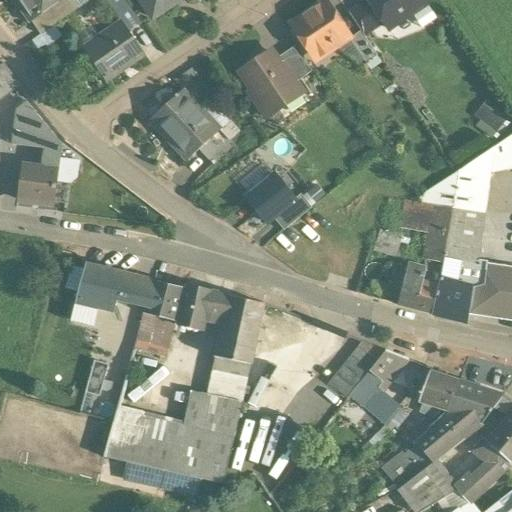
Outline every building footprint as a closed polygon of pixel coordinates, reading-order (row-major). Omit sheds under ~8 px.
[(10,0),(13,3),(20,2),(28,14),(23,18),(29,26),(31,24),(65,0),(10,0)] [(70,0),(65,0),(31,24),(40,37),(78,11),(70,0)] [(70,0),(78,11),(93,0),(70,0)] [(103,0),(111,12),(124,3),(121,0),(103,0)] [(138,0),(153,21),(184,0),(138,0)] [(367,0),(384,24),(389,32),(397,26),(399,17),(407,19),(427,5),(423,0),(367,0)] [(325,2),(290,26),(299,39),(305,41),(316,57),(331,47),(334,51),(349,41),(350,40),(336,18),(333,18),(329,11),(329,8),(325,2)] [(369,2),(349,15),(360,33),(364,38),(384,24),(369,2)] [(141,26),(124,3),(111,12),(121,25),(128,35),(141,26)] [(427,5),(407,19),(415,31),(435,17),(427,5)] [(121,25),(83,51),(105,82),(143,58),(128,35),(121,25)] [(364,38),(360,33),(350,40),(349,41),(366,65),(377,58),(364,38)] [(311,73),(292,50),(277,60),(282,68),(284,66),(296,84),(311,73)] [(277,60),(276,61),(272,54),(240,76),(252,94),(249,96),(266,120),(279,110),(280,103),(300,90),(296,84),(284,66),(282,68),(277,60)] [(2,66),(0,67),(0,100),(20,87),(2,66)] [(198,110),(182,93),(176,98),(175,98),(173,100),(173,101),(147,124),(160,138),(163,135),(172,145),(169,148),(184,164),(196,153),(219,133),(198,110)] [(475,118),(499,139),(511,123),(511,116),(492,99),(475,118)] [(219,133),(229,144),(240,134),(231,123),(229,124),(208,101),(198,110),(219,133)] [(48,130),(26,105),(16,113),(12,146),(46,151),(48,130)] [(46,151),(45,170),(21,167),(17,201),(52,205),(53,203),(64,205),(67,187),(55,185),(61,147),(48,130),(46,151)] [(219,133),(196,153),(211,169),(233,149),(229,144),(219,133)] [(511,137),(463,170),(490,174),(511,170),(511,137)] [(437,189),(411,158),(394,171),(423,206),(432,207),(437,189)] [(349,174),(362,186),(373,175),(359,162),(349,174)] [(476,266),(477,261),(490,174),(463,170),(457,175),(455,189),(452,210),(443,259),(461,262),(460,263),(461,263),(476,266)] [(274,177),(246,200),(266,225),(273,220),(295,202),(294,201),(274,177)] [(455,189),(438,190),(437,189),(432,207),(452,210),(455,189)] [(295,202),(273,220),(283,233),(311,210),(300,196),(294,201),(295,202)] [(423,206),(406,204),(398,238),(402,239),(408,242),(410,232),(429,234),(424,263),(442,265),(443,259),(452,210),(423,206)] [(396,261),(402,239),(398,238),(380,233),(373,254),(396,261)] [(461,262),(443,259),(440,278),(439,281),(456,285),(461,263),(460,263),(461,262)] [(476,266),(461,263),(456,285),(472,288),(472,290),(483,287),(486,268),(487,263),(477,261),(476,266)] [(442,265),(424,263),(423,269),(420,285),(437,289),(439,281),(440,278),(442,265)] [(409,265),(404,284),(420,288),(420,285),(423,269),(409,265)] [(143,308),(151,280),(85,266),(74,303),(97,309),(113,312),(116,300),(143,308)] [(511,272),(486,268),(483,287),(472,290),(469,314),(492,317),(511,320),(511,272)] [(185,288),(151,280),(143,308),(142,313),(175,322),(185,288)] [(456,285),(439,281),(437,289),(431,316),(467,326),(468,314),(469,314),(472,290),(472,288),(456,285)] [(437,289),(420,285),(420,288),(404,284),(397,307),(431,316),(437,289)] [(210,291),(185,285),(185,288),(175,322),(202,329),(204,319),(210,291)] [(228,295),(210,291),(204,319),(222,324),(228,295)] [(215,356),(216,356),(250,364),(263,303),(228,295),(222,324),(215,356)] [(91,332),(97,309),(74,303),(68,326),(91,332)] [(175,322),(142,313),(135,341),(167,350),(175,322)] [(376,362),(357,347),(327,384),(346,399),(376,362)] [(385,352),(368,373),(382,384),(403,359),(385,352)] [(216,356),(208,392),(242,400),(250,364),(216,356)] [(127,370),(93,361),(85,393),(119,402),(127,370)] [(458,383),(429,374),(431,369),(425,367),(416,390),(418,393),(417,395),(420,396),(417,403),(422,405),(437,410),(447,413),(458,383)] [(368,373),(358,385),(372,396),(382,384),(368,373)] [(448,413),(416,446),(433,465),(436,462),(482,425),(501,398),(458,383),(447,413),(448,413)] [(372,396),(358,385),(349,397),(362,408),(372,396)] [(190,388),(182,428),(233,440),(242,400),(208,392),(190,388)] [(116,412),(119,402),(85,393),(79,415),(112,425),(116,412)] [(381,393),(366,411),(389,430),(400,409),(381,393)] [(437,410),(422,405),(420,415),(432,419),(437,410)] [(116,412),(112,425),(104,458),(126,463),(199,481),(223,486),(233,440),(182,428),(116,412)] [(511,415),(498,435),(511,447),(511,415)] [(511,472),(511,447),(498,435),(492,443),(489,440),(477,451),(489,465),(458,494),(467,505),(472,502),(511,473),(511,472)] [(433,465),(416,446),(408,456),(424,473),(433,465)] [(408,456),(404,460),(402,457),(383,472),(401,492),(424,473),(408,456)] [(457,492),(436,462),(433,465),(424,473),(401,492),(400,493),(413,511),(423,511),(438,503),(457,492)] [(199,481),(126,463),(123,477),(196,494),(199,481)] [(457,492),(438,503),(442,511),(457,511),(467,505),(458,494),(457,492)] [(257,504),(263,511),(276,511),(266,497),(257,504)] [(467,505),(457,511),(511,511),(511,506),(504,511),(479,511),(472,502),(467,505)]
